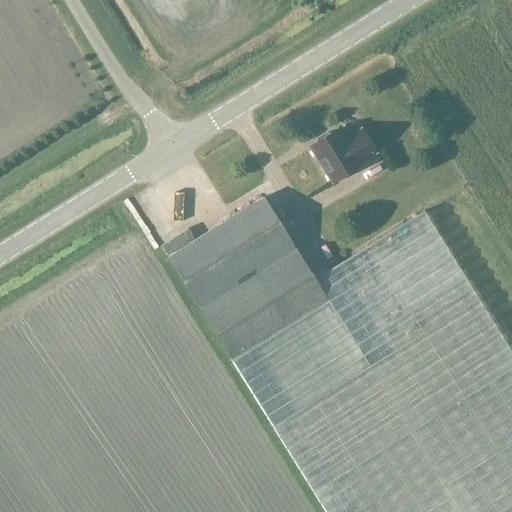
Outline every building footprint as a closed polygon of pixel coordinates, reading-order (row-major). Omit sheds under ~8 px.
[(159,66),(172,61),(160,31),(147,36),(159,66)] [(309,147),(331,182),(358,165),(356,163),(374,152),(360,129),(342,140),(335,130),(329,134),(324,133),(316,138),(315,143),(309,147)] [(326,300),(313,279),(294,249),(262,198),(167,257),(231,360),(326,300)] [(156,208),(152,238),(163,239),(167,209),(156,208)] [(511,511),(511,353),(422,210),(313,279),(326,300),(231,360),(325,511),(511,511)]
